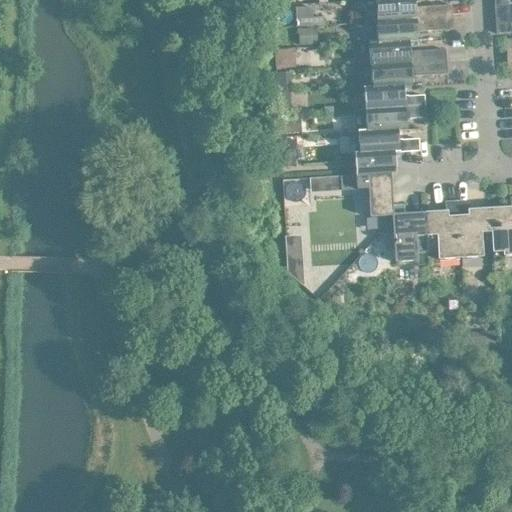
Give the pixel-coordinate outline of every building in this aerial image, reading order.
[(376,0),(378,21),(454,16),(453,4),(421,6),(421,7),(417,8),(416,0),(376,0)] [(314,6),(297,7),(298,26),(327,25),(326,16),(315,17),(314,6)] [(378,21),(379,42),(379,43),(411,41),(419,41),(418,29),(422,29),(423,30),(454,28),(454,16),(378,21)] [(511,31),(511,22),(497,23),(498,32),(511,31)] [(313,27),(301,28),(301,45),(314,44),(313,27)] [(371,43),(372,66),(448,61),(447,48),(415,50),(416,52),(411,52),(411,41),(379,43),(379,42),(371,43)] [(372,66),(374,86),(374,87),(405,85),(405,86),(413,85),(413,73),(417,73),(417,75),(449,73),(448,61),(372,66)] [(365,86),(367,109),(427,105),(426,94),(406,96),(405,86),(405,85),(374,87),(374,86),(365,86)] [(292,91),(281,92),(282,107),(293,107),(292,91)] [(367,109),(368,130),(368,131),(399,129),(399,130),(408,129),(407,118),(427,116),(427,105),(367,109)] [(296,114),(282,115),(284,133),(297,132),(296,114)] [(360,130),(361,152),(396,150),(396,151),(421,150),(420,138),(400,139),(399,130),(399,129),(368,131),(368,130),(360,130)] [(356,161),(357,168),(397,166),(396,159),(396,151),(396,150),(361,152),(356,152),(356,161)] [(382,233),(395,232),(394,205),(392,173),(397,173),(397,166),(357,168),(357,175),(342,176),(343,190),(370,188),(371,216),(381,216),(382,233)] [(323,191),(343,190),(342,176),(322,177),(323,191)] [(511,206),(492,208),(494,248),(495,260),(506,259),(506,255),(511,254),(511,197),(511,198),(511,206)] [(470,200),(458,201),(462,257),(484,256),(484,248),(494,248),(492,208),(471,209),(470,200)] [(447,210),(427,212),(429,252),(439,251),(440,259),(462,257),(458,201),(447,201),(447,210)] [(395,232),(397,261),(420,260),(419,252),(429,252),(427,212),(406,213),(405,204),(394,205),(395,232)] [(303,235),(287,236),(289,272),(303,285),(306,284),(303,235)] [(352,307),(344,317),(358,329),(367,318),(352,307)] [(497,330),(478,331),(478,346),(497,344),(497,330)]
